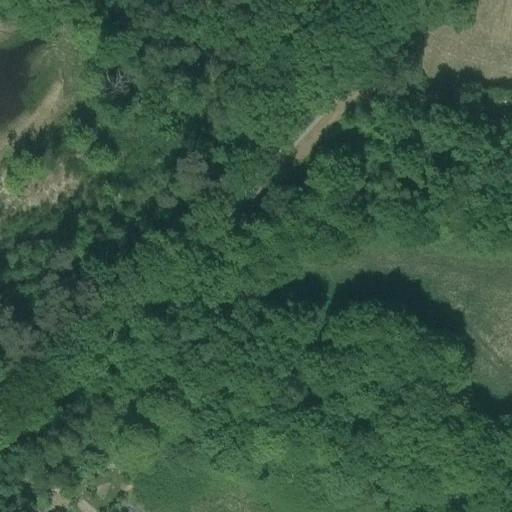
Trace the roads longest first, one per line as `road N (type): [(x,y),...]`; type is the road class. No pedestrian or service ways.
road 1 (unclassified): [(0,458),(425,0)]
road 2 (track): [(511,511),(498,492),(85,365)]
